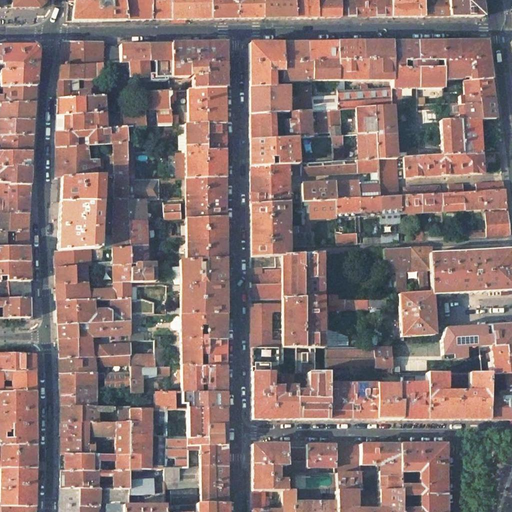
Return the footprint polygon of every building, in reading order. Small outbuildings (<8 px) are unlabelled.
[(124,0),(103,0),(68,3),(66,22),(95,21),(125,21),(124,0)] [(124,0),(125,21),(169,21),(168,0),(124,0)] [(168,0),(169,21),(186,21),(186,0),(172,1),(172,0),(168,0)] [(172,0),(172,1),(186,0),(186,21),(189,20),(189,0),(172,0)] [(189,0),(189,20),(209,20),(209,0),(189,0)] [(209,0),(209,20),(236,20),(236,4),(232,4),(231,0),(209,0)] [(238,0),(238,20),(261,20),(260,0),(238,0)] [(260,0),(261,20),(271,19),(293,19),(291,0),(260,0)] [(291,0),(293,19),(338,19),(338,6),(338,0),(291,0)] [(361,0),(338,0),(338,6),(338,19),(362,18),(361,0)] [(365,0),(367,18),(390,18),(389,0),(365,0)] [(389,0),(390,18),(417,18),(415,0),(389,0)] [(445,0),(420,0),(421,18),(435,18),(448,18),(445,0)] [(445,0),(448,18),(465,18),(482,17),(479,0),(445,0)] [(73,42),(62,41),(60,53),(58,67),(101,64),(101,46),(101,43),(73,42)] [(464,42),(442,43),(442,62),(442,69),(442,81),(461,80),(461,77),(468,77),(467,62),(487,60),(485,42),(464,42)] [(362,44),(336,44),(336,62),(336,82),(390,81),(390,66),(389,43),(362,44)] [(411,63),(411,43),(399,43),(389,43),(390,66),(403,66),(403,63),(411,63)] [(415,43),(411,43),(411,63),(411,69),(411,89),(415,89),(415,69),(434,69),(434,63),(415,62),(415,43)] [(415,62),(434,63),(442,62),(442,43),(415,43),(415,62)] [(281,44),(247,45),(248,67),(248,89),(273,88),(272,74),(273,71),(277,71),(277,74),(281,74),(281,44)] [(294,44),(281,44),(281,74),(281,82),(310,82),(310,63),(336,62),(336,44),(321,44),(307,44),(294,44)] [(191,78),(191,90),(223,89),(223,61),(222,45),(196,45),(168,46),(169,79),(187,78),(190,74),(192,75),(191,78)] [(127,62),(147,61),(146,46),(131,46),(119,46),(119,63),(127,62)] [(159,46),(146,46),(147,61),(147,65),(159,64),(159,46)] [(168,46),(159,46),(159,64),(160,75),(147,76),(146,93),(166,92),(169,91),(169,79),(168,46)] [(34,47),(0,47),(0,65),(3,65),(3,68),(0,68),(0,88),(2,89),(35,88),(36,69),(37,50),(34,47)] [(468,82),(489,80),(487,60),(467,62),(468,77),(468,82)] [(147,61),(127,62),(128,74),(128,77),(147,76),(147,65),(147,61)] [(336,62),(310,63),(310,82),(336,82),(336,62)] [(101,64),(58,67),(58,74),(57,81),(81,79),(92,79),(102,78),(101,64)] [(403,66),(390,66),(390,81),(390,88),(400,88),(411,89),(411,69),(403,69),(403,66)] [(434,69),(415,69),(415,89),(442,89),(442,81),(442,69),(434,69)] [(277,74),(272,74),(273,88),(281,88),(281,82),(281,74),(277,74)] [(81,79),(57,81),(57,90),(56,100),(103,97),(102,78),(92,79),(92,86),(81,87),(81,79)] [(468,82),(461,83),(462,97),(462,98),(476,98),(477,101),(492,101),(489,80),(468,82)] [(311,86),(299,87),(299,105),(290,105),(290,113),(309,112),(311,112),(311,98),(311,86)] [(338,110),(354,109),(373,108),(391,107),(391,105),(390,88),(366,90),(366,86),(359,86),(359,90),(336,91),(336,97),(336,110),(338,110)] [(273,88),(248,89),(248,112),(268,111),(268,108),(286,108),(286,105),(286,87),(281,88),(273,88)] [(0,104),(34,104),(34,96),(35,88),(2,89),(3,95),(3,98),(0,97),(0,104)] [(400,88),(390,88),(391,105),(400,104),(400,88)] [(186,91),(186,125),(223,124),(223,107),(223,89),(191,90),(186,91)] [(166,92),(146,93),(145,99),(144,110),(157,109),(167,108),(166,92)] [(103,97),(56,100),(56,116),(104,113),(103,97)] [(336,97),(311,98),(311,112),(317,111),(329,111),(336,110),(336,97)] [(145,99),(137,99),(136,111),(144,110),(145,99)] [(0,116),(33,117),(33,112),(34,104),(0,104),(0,116)] [(492,104),(457,105),(459,121),(478,120),(494,119),(492,104)] [(391,107),(373,108),(374,132),(394,131),(392,107),(391,107)] [(167,108),(157,109),(157,126),(171,125),(170,116),(169,108),(167,108)] [(373,108),(354,109),(356,135),(374,134),(374,132),(373,108)] [(136,111),(120,112),(120,118),(124,118),(124,127),(144,126),(144,110),(136,111)] [(329,111),(317,111),(318,127),(314,127),(314,126),(310,126),(310,134),(330,134),(329,127),(339,126),(338,110),(336,110),(329,111)] [(309,112),(290,113),(291,120),(284,121),(285,136),(310,134),(310,126),(309,112)] [(104,113),(56,116),(55,124),(55,132),(105,129),(104,113)] [(271,114),(248,115),(248,126),(248,139),(272,137),(271,114)] [(283,114),(271,114),(272,137),(285,136),(284,121),(283,114)] [(0,120),(0,136),(1,136),(32,136),(32,128),(32,121),(0,120)] [(478,120),(459,121),(461,156),(480,154),(478,120)] [(459,121),(439,122),(440,153),(441,157),(461,156),(459,121)] [(186,125),(184,125),(184,152),(223,151),(223,124),(186,125)] [(339,136),(339,126),(329,127),(330,134),(330,137),(331,137),(339,136)] [(105,129),(55,132),(55,140),(55,147),(85,145),(86,145),(89,145),(103,144),(109,144),(112,144),(125,143),(124,127),(105,129)] [(374,134),(356,135),(357,161),(376,160),(375,136),(374,134)] [(394,135),(375,136),(376,160),(394,159),(395,159),(394,135)] [(32,136),(1,136),(0,142),(0,148),(0,147),(0,152),(31,153),(31,144),(32,136)] [(339,136),(331,137),(332,148),(342,147),(341,136),(339,136)] [(272,140),(248,142),(248,163),(269,162),(269,158),(276,158),(276,162),(297,161),(295,139),(285,139),(272,140)] [(125,143),(112,144),(113,175),(126,174),(125,153),(125,143)] [(85,145),(55,147),(55,163),(55,178),(60,178),(95,177),(95,167),(95,159),(88,160),(86,145),(85,145)] [(223,151),(184,152),(184,179),(224,178),(224,173),(223,151)] [(0,167),(30,167),(30,160),(31,153),(0,152),(0,167)] [(404,159),(402,159),(403,179),(482,174),(480,154),(461,156),(441,157),(419,158),(404,159)] [(394,159),(376,160),(378,198),(396,197),(395,181),(395,174),(394,159)] [(357,161),(356,161),(357,173),(367,172),(367,182),(357,182),(358,199),(378,198),(376,160),(357,161)] [(332,162),(299,164),(300,176),(357,173),(356,161),(332,162)] [(270,166),(248,167),(249,186),(249,205),(287,203),(287,184),(287,165),(276,165),(270,166)] [(0,183),(29,185),(29,176),(30,167),(0,167),(0,183)] [(126,174),(113,175),(112,200),(127,202),(126,181),(126,174)] [(95,177),(60,178),(60,191),(59,203),(100,202),(101,177),(95,177)] [(224,178),(184,179),(184,196),(224,194),(224,178)] [(174,179),(157,180),(157,188),(174,187),(174,179)] [(157,180),(126,181),(127,202),(145,200),(158,199),(157,188),(157,180)] [(357,182),(300,185),(301,203),(307,202),(333,201),(358,199),(357,182)] [(0,214),(27,213),(28,199),(29,185),(0,183),(0,214)] [(502,183),(475,184),(476,193),(482,193),(503,191),(502,183)] [(461,185),(448,186),(449,194),(461,194),(462,194),(461,185)] [(438,186),(403,188),(403,197),(420,196),(439,195),(438,186)] [(503,191),(482,193),(483,210),(505,209),(503,191)] [(462,194),(461,194),(462,211),(483,210),(482,193),(476,193),(462,194)] [(224,194),(184,196),(184,197),(184,208),(185,220),(224,219),(224,206),(224,194)] [(449,194),(440,195),(441,212),(462,211),(461,194),(449,194)] [(439,195),(420,196),(420,213),(441,212),(440,195),(439,195)] [(403,197),(399,197),(400,214),(420,213),(420,196),(403,197)] [(396,197),(378,198),(379,216),(400,214),(399,197),(396,197)] [(378,198),(358,199),(359,217),(379,216),(378,198)] [(358,199),(333,201),(334,218),(359,217),(358,199)] [(127,202),(112,200),(111,228),(128,229),(128,222),(127,202)] [(145,200),(127,202),(128,222),(146,222),(145,200)] [(333,201),(307,202),(308,220),(334,218),(333,201)] [(100,202),(59,203),(59,214),(58,226),(98,228),(98,221),(99,221),(100,202)] [(162,205),(164,221),(180,220),(179,203),(162,205)] [(287,203),(249,205),(249,231),(249,250),(249,257),(281,256),(288,255),(287,248),(288,233),(287,203)] [(27,213),(0,214),(0,247),(27,248),(27,243),(6,242),(6,231),(27,231),(27,221),(27,213)] [(491,213),(483,213),(484,233),(485,237),(508,236),(506,213),(491,214),(491,213)] [(185,238),(185,241),(224,239),(224,219),(185,220),(185,238)] [(146,222),(128,222),(128,229),(129,248),(146,246),(146,240),(146,222)] [(98,228),(58,226),(57,252),(56,253),(89,251),(98,250),(99,228),(98,228)] [(104,228),(99,228),(98,250),(102,250),(111,249),(111,236),(103,233),(104,228)] [(128,229),(111,228),(111,236),(111,249),(129,248),(128,229)] [(474,238),(482,238),(481,233),(481,230),(464,231),(464,233),(464,235),(464,239),(474,238)] [(6,242),(27,243),(27,238),(27,231),(6,231),(6,242)] [(297,233),(288,233),(287,248),(305,248),(305,233),(298,233),(297,233)] [(355,234),(335,235),(336,246),(356,245),(355,234)] [(185,243),(185,261),(224,259),(224,239),(185,241),(185,243)] [(146,246),(129,248),(129,265),(147,264),(146,246)] [(0,247),(0,263),(28,263),(28,257),(27,248),(0,247)] [(428,247),(407,249),(408,272),(404,272),(405,291),(427,290),(426,271),(430,271),(429,254),(428,247)] [(129,248),(111,249),(112,266),(129,265),(129,248)] [(407,249),(382,250),(386,292),(405,291),(404,272),(408,272),(407,249)] [(98,250),(89,251),(89,261),(89,263),(92,263),(92,261),(102,260),(102,250),(98,250)] [(511,269),(510,250),(462,252),(463,270),(480,269),(480,271),(480,272),(511,270),(511,269)] [(57,252),(53,252),(54,260),(54,269),(86,267),(89,267),(89,263),(89,261),(89,251),(56,253),(57,252)] [(455,253),(456,273),(459,273),(463,272),(463,270),(462,252),(455,253)] [(288,255),(281,256),(281,300),(301,299),(301,298),(322,297),(322,296),(322,253),(288,255)] [(430,271),(431,293),(431,296),(432,296),(456,294),(455,273),(456,273),(455,253),(429,254),(430,271)] [(281,256),(249,257),(249,279),(249,301),(281,300),(281,256)] [(185,261),(178,262),(179,285),(179,294),(179,315),(201,315),(224,315),(224,287),(224,259),(185,261)] [(0,263),(0,276),(6,277),(5,282),(28,282),(28,273),(28,263),(0,263)] [(147,264),(129,265),(130,283),(154,281),(153,263),(147,264)] [(129,265),(112,266),(112,283),(129,283),(130,283),(129,265)] [(86,267),(54,269),(54,277),(54,285),(87,284),(86,279),(86,267)] [(483,293),(511,291),(511,270),(480,272),(480,271),(463,272),(459,273),(460,294),(483,293)] [(0,281),(0,299),(27,300),(28,300),(28,282),(5,282),(0,281)] [(87,284),(54,285),(55,302),(85,301),(92,301),(109,301),(129,300),(129,283),(112,283),(112,289),(87,291),(87,284)] [(397,298),(400,337),(401,337),(434,335),(432,296),(431,296),(431,293),(406,295),(397,295),(397,298)] [(335,296),(328,296),(327,306),(336,307),(336,301),(335,296)] [(301,299),(281,300),(281,304),(301,304),(301,305),(322,305),(322,297),(301,298),(301,299)] [(0,299),(0,308),(2,308),(2,318),(3,318),(8,318),(19,319),(29,319),(27,300),(0,299)] [(85,301),(55,302),(56,325),(129,323),(128,315),(129,303),(129,300),(109,301),(109,311),(107,310),(85,309),(85,301)] [(344,302),(345,311),(357,310),(356,300),(344,302)] [(165,302),(129,303),(128,315),(135,315),(164,315),(165,302)] [(281,304),(249,305),(249,314),(250,348),(281,348),(281,304)] [(301,304),(281,304),(281,348),(287,348),(321,348),(322,306),(322,305),(301,305),(301,304)] [(201,315),(179,315),(179,337),(199,337),(199,327),(202,327),(201,315)] [(224,315),(201,315),(202,327),(205,327),(205,337),(225,337),(224,326),(224,315)] [(77,336),(90,335),(128,333),(129,333),(129,323),(56,325),(57,340),(77,339),(77,336)] [(511,325),(487,327),(491,347),(488,347),(489,350),(489,352),(489,356),(491,374),(504,374),(511,374),(511,325)] [(434,359),(402,359),(401,337),(400,337),(389,338),(389,348),(391,368),(391,374),(402,374),(425,375),(444,374),(467,374),(481,374),(479,351),(478,348),(488,347),(491,347),(487,327),(473,328),(473,327),(452,329),(454,356),(434,357),(434,359)] [(77,339),(57,340),(57,346),(83,344),(83,347),(91,346),(90,335),(77,336),(77,339)] [(199,337),(179,337),(180,367),(199,367),(199,355),(202,355),(202,336),(199,337)] [(225,352),(225,337),(205,337),(202,336),(202,355),(205,355),(205,367),(225,367),(225,352)] [(83,344),(57,346),(57,353),(58,359),(95,358),(100,357),(129,356),(129,355),(129,344),(91,346),(83,347),(83,344)] [(281,348),(250,348),(250,361),(250,374),(271,374),(287,374),(287,348),(281,348)] [(350,367),(350,375),(375,375),(375,369),(374,348),(323,348),(324,368),(350,367)] [(389,348),(374,348),(375,369),(391,368),(389,348)] [(162,349),(153,349),(153,355),(153,367),(156,368),(162,367),(162,349)] [(0,372),(33,373),(33,364),(33,355),(32,355),(23,355),(22,355),(13,354),(12,354),(4,354),(0,353),(0,372)] [(153,355),(129,355),(129,356),(129,365),(129,368),(141,368),(153,367),(153,355)] [(129,356),(100,357),(101,366),(124,365),(129,365),(129,356)] [(95,358),(58,359),(58,367),(58,375),(95,374),(95,358)] [(162,367),(156,368),(156,376),(169,376),(169,367),(162,367)] [(199,367),(180,367),(180,393),(192,393),(199,393),(199,385),(205,385),(205,393),(225,392),(225,380),(225,367),(205,367),(199,367)] [(141,368),(129,368),(129,373),(129,391),(129,393),(141,393),(141,368)] [(0,372),(0,392),(34,392),(34,382),(33,373),(0,372)] [(124,373),(104,374),(104,380),(104,391),(129,391),(129,373),(124,373)] [(95,374),(58,375),(59,383),(59,391),(59,398),(59,407),(95,407),(95,380),(95,374)] [(271,374),(250,374),(250,421),(272,421),(294,420),(294,392),(294,387),(271,387),(271,382),(271,374)] [(287,374),(271,374),(271,382),(294,383),(294,374),(287,374)] [(305,392),(294,392),(294,420),(325,421),(324,384),(324,374),(305,374),(305,392)] [(425,375),(402,374),(402,384),(425,385),(425,375)] [(452,395),(445,396),(444,374),(425,375),(425,385),(424,420),(486,421),(487,398),(487,381),(487,375),(481,374),(467,374),(467,393),(467,396),(460,395),(460,392),(451,393),(452,395)] [(467,374),(444,374),(445,396),(452,395),(451,393),(460,392),(467,393),(467,374)] [(505,421),(509,421),(511,420),(511,374),(504,374),(505,381),(506,390),(503,390),(498,390),(498,392),(497,392),(497,398),(487,398),(486,421),(505,421)] [(324,384),(325,421),(351,421),(351,401),(347,401),(348,384),(346,384),(324,384)] [(354,388),(354,420),(375,421),(375,384),(353,384),(353,386),(354,388)] [(396,384),(375,384),(375,421),(400,420),(400,402),(396,402),(396,384)] [(425,385),(402,384),(403,420),(424,420),(425,385)] [(0,392),(0,446),(34,446),(34,419),(34,392),(0,392)] [(225,392),(205,393),(205,404),(205,410),(225,410),(225,401),(225,392)] [(174,393),(155,393),(156,411),(166,410),(174,410),(174,393)] [(180,393),(174,393),(174,410),(185,410),(193,410),(192,404),(192,393),(180,393)] [(95,407),(59,407),(59,413),(59,422),(97,423),(97,407),(95,407)] [(128,408),(119,408),(119,423),(129,423),(128,410),(128,408)] [(144,411),(128,410),(129,423),(119,423),(114,423),(114,437),(114,455),(115,455),(128,455),(128,470),(142,469),(149,469),(150,410),(144,411)] [(156,411),(150,410),(149,469),(163,468),(165,468),(165,438),(165,437),(166,410),(156,411)] [(185,439),(205,438),(205,410),(193,410),(185,410),(185,432),(185,438),(185,439)] [(225,424),(225,410),(205,410),(205,438),(225,438),(225,424)] [(59,439),(59,455),(94,455),(94,445),(85,444),(86,436),(114,437),(114,423),(97,423),(59,422),(59,439)] [(165,438),(165,468),(186,468),(185,446),(185,439),(185,438),(165,438)] [(250,468),(250,491),(267,491),(280,491),(285,491),(285,481),(278,481),(278,479),(277,478),(276,478),(276,467),(285,467),(285,445),(250,445),(250,468)] [(304,445),(285,445),(285,467),(285,473),(292,474),(304,474),(304,468),(304,445)] [(334,445),(304,445),(304,468),(308,468),(332,468),(333,468),(334,445)] [(334,474),(334,492),(354,492),(358,492),(358,475),(359,475),(358,466),(358,445),(334,445),(333,468),(333,474),(334,474)] [(358,445),(358,466),(374,466),(374,446),(358,445)] [(377,466),(397,466),(397,446),(377,445),(377,466)] [(34,446),(0,446),(0,468),(34,469),(34,457),(34,446)] [(225,446),(185,446),(186,468),(198,468),(225,467),(225,456),(225,446)] [(416,466),(422,466),(443,466),(443,447),(443,446),(397,446),(397,466),(397,472),(397,474),(416,473),(416,466)] [(94,455),(59,455),(59,463),(59,471),(96,472),(97,472),(97,455),(94,455)] [(128,455),(115,455),(115,472),(128,472),(128,470),(128,455)] [(416,486),(397,487),(397,492),(397,497),(416,497),(443,497),(443,488),(422,488),(422,466),(416,466),(416,473),(416,486)] [(422,466),(422,488),(443,488),(443,466),(422,466)] [(225,467),(198,468),(198,486),(199,489),(199,505),(226,505),(225,486),(225,467)] [(0,468),(0,506),(34,507),(34,489),(34,469),(0,468)] [(165,468),(163,468),(163,481),(163,482),(163,489),(179,488),(198,486),(198,468),(186,468),(165,468)] [(96,472),(59,471),(59,480),(59,489),(96,489),(96,486),(96,472)] [(115,472),(108,472),(108,475),(112,475),(112,485),(112,489),(127,489),(127,483),(128,472),(115,472)] [(377,472),(377,492),(397,492),(397,487),(397,474),(397,472),(377,472)] [(292,491),(292,502),(311,502),(310,497),(319,497),(319,502),(334,501),(334,492),(334,474),(333,474),(332,474),(308,474),(304,474),(292,474),(292,481),(292,491)] [(127,496),(152,495),(152,482),(127,483),(127,489),(127,496)] [(152,495),(163,494),(163,489),(163,482),(152,482),(152,495)] [(96,489),(59,489),(58,498),(58,507),(57,511),(96,511),(98,507),(98,504),(99,489),(96,489)] [(112,489),(106,489),(105,504),(105,506),(121,508),(121,506),(127,506),(127,500),(127,496),(127,489),(112,489)] [(170,494),(163,494),(164,506),(179,505),(195,505),(199,505),(199,489),(170,492),(170,494)] [(267,500),(267,491),(250,491),(250,499),(250,511),(267,510),(267,500)] [(267,510),(250,511),(291,511),(292,502),(292,491),(285,491),(280,491),(280,500),(280,510),(267,510)] [(267,500),(280,500),(280,491),(267,491),(267,500)] [(354,511),(354,492),(334,492),(334,501),(333,511),(397,511),(397,510),(397,497),(397,492),(377,492),(376,511),(369,511),(369,510),(365,510),(362,510),(361,511),(354,511)] [(443,511),(443,497),(416,497),(416,510),(416,511),(443,511)] [(311,502),(292,502),(291,511),(333,511),(334,501),(319,502),(311,502)]
